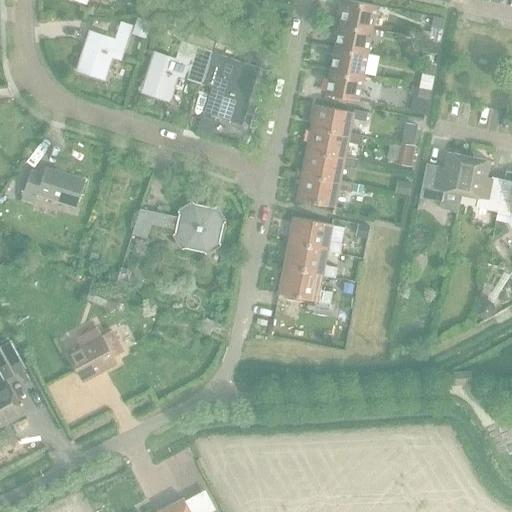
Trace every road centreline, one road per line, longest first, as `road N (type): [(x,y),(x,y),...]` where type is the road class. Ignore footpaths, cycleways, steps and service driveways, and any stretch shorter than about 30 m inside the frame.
road 1 (residential): [(0,503),(213,388),(234,343),(271,171)]
road 2 (residential): [(271,171),(64,107),(29,75),(20,0)]
road 3 (residential): [(292,67),(230,39),(194,0)]
